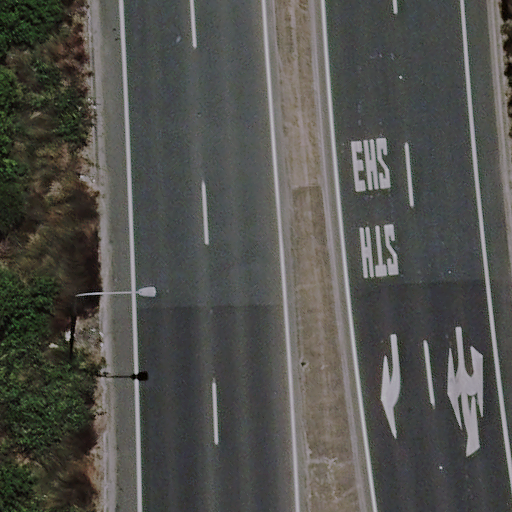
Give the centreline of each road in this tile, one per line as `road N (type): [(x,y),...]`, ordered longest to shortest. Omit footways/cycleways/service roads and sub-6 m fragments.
road 1 (trunk): [(398,0),(421,352),(443,511)]
road 2 (trunk): [(214,511),(193,0)]
